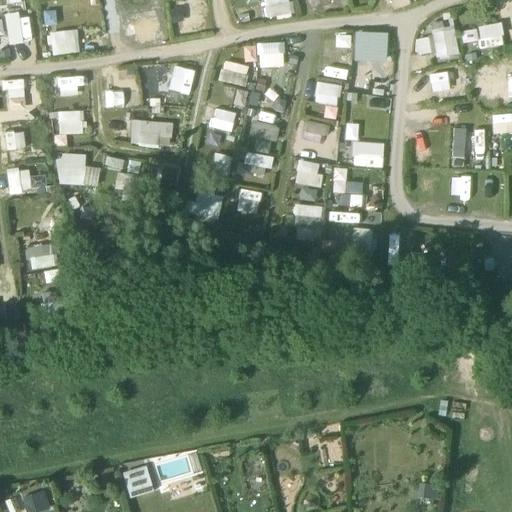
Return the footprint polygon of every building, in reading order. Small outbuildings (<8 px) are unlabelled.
[(262,0),(265,19),(292,15),(289,0),(262,0)] [(0,17),(4,38),(18,35),(14,14),(0,17)] [(130,45),(161,40),(157,17),(126,22),(130,45)] [(475,40),(477,50),(506,44),(501,22),(479,27),(481,39),(475,40)] [(434,28),(435,58),(458,57),(456,27),(434,28)] [(478,28),(462,30),(463,42),(479,40),(478,28)] [(78,30),(49,32),(50,54),(79,53),(78,30)] [(416,38),(417,60),(432,59),(431,37),(416,38)] [(284,59),(283,40),(262,41),(263,60),(284,59)] [(246,84),(247,64),(220,63),(219,83),(246,84)] [(473,68),(477,88),(502,84),(498,64),(473,68)] [(459,72),(427,78),(428,88),(461,82),(459,72)] [(86,74),(53,76),(54,96),(87,94),(86,74)] [(0,79),(0,92),(7,92),(8,102),(31,101),(30,79),(0,79)] [(357,80),(355,104),(379,106),(381,82),(357,80)] [(316,82),(313,103),(337,106),(340,85),(316,82)] [(245,102),(257,105),(260,94),(235,89),(231,106),(244,109),(245,102)] [(213,109),(209,129),(237,134),(241,114),(213,109)] [(82,110),(57,111),(58,135),(83,134),(82,110)] [(250,133),(274,144),(284,121),(260,110),(250,133)] [(511,114),(491,115),(493,134),(511,132),(511,114)] [(303,118),(297,141),(320,147),(326,124),(303,118)] [(130,121),(129,145),(170,146),(171,122),(130,121)] [(0,128),(0,151),(19,149),(17,127),(0,128)] [(467,129),(454,128),(453,157),(466,157),(467,129)] [(412,132),(411,162),(426,163),(427,132),(412,132)] [(354,141),(354,166),(384,167),(385,142),(354,141)] [(246,151),(243,163),(271,170),(274,158),(246,151)] [(427,164),(443,164),(444,153),(427,153),(427,164)] [(56,184),(98,185),(98,168),(86,167),(86,155),(57,155),(56,184)] [(212,155),(212,170),(228,170),(229,155),(212,155)] [(317,186),(321,164),(297,159),(293,182),(317,186)] [(345,181),(346,169),(334,168),(331,192),(339,193),(338,205),(361,207),(364,183),(345,181)] [(429,171),(426,205),(437,206),(440,172),(429,171)] [(33,172),(15,173),(17,192),(35,190),(33,172)] [(117,176),(116,189),(134,190),(135,177),(117,176)] [(256,215),(262,193),(241,187),(235,210),(256,215)] [(299,199),(314,200),(315,189),(300,188),(299,199)] [(201,190),(195,214),(215,219),(221,195),(201,190)] [(294,239),(319,240),(320,206),(295,205),(294,239)] [(353,228),(350,246),(369,249),(371,230),(353,228)] [(478,257),(479,240),(458,239),(457,256),(478,257)] [(30,270),(59,265),(55,243),(26,248),(30,270)] [(44,314),(74,308),(70,289),(41,294),(44,314)] [(131,497),(155,489),(147,465),(123,473),(131,497)]
